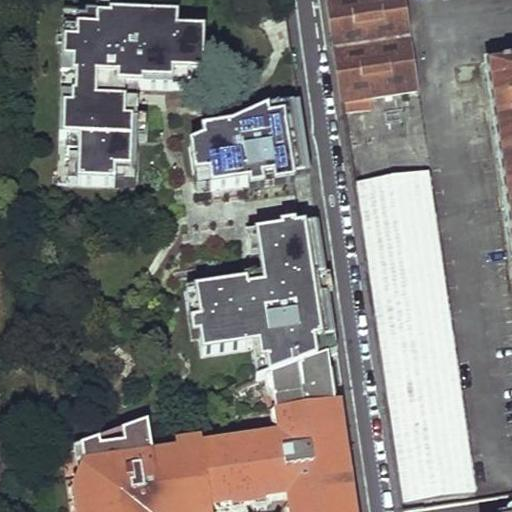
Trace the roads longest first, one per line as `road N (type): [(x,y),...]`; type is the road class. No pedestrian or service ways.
road 1 (residential): [(302,0),(378,511)]
road 2 (unknown): [(511,19),(479,27),(451,77),(454,141),(511,447)]
